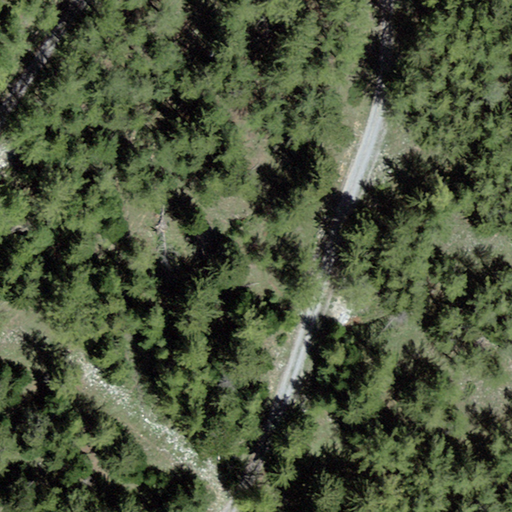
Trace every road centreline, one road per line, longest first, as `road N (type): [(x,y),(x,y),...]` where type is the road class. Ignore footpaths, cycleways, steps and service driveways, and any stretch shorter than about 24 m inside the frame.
road 1 (track): [(392,0),(329,289),(212,511)]
road 2 (track): [(0,88),(90,0)]
